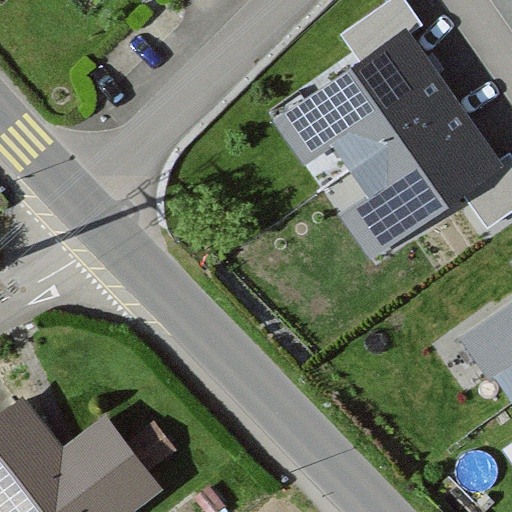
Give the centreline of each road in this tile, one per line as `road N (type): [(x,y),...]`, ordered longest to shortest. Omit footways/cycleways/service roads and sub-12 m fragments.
road 1 (unclassified): [(119,242),(377,511)]
road 2 (unclassified): [(0,114),(119,242)]
road 3 (residential): [(119,242),(0,297)]
